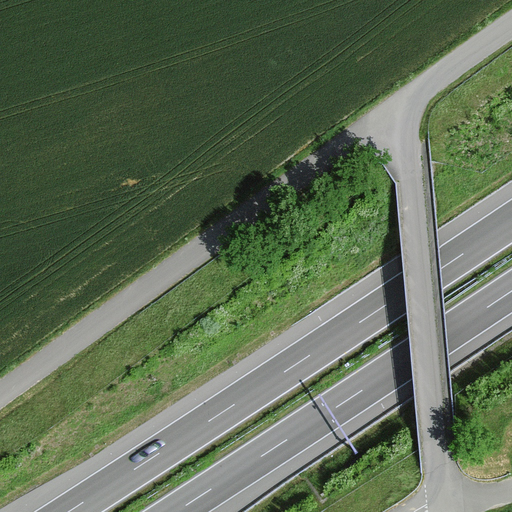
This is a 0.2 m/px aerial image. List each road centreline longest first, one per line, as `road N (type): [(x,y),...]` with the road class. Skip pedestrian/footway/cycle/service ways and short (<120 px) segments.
road 1 (motorway): [(511,220),(67,511)]
road 2 (unclassified): [(0,394),(403,102)]
road 3 (motorway): [(174,511),(511,290)]
road 4 (unclassified): [(440,499),(403,102)]
road 5 (unclassified): [(511,23),(403,102)]
